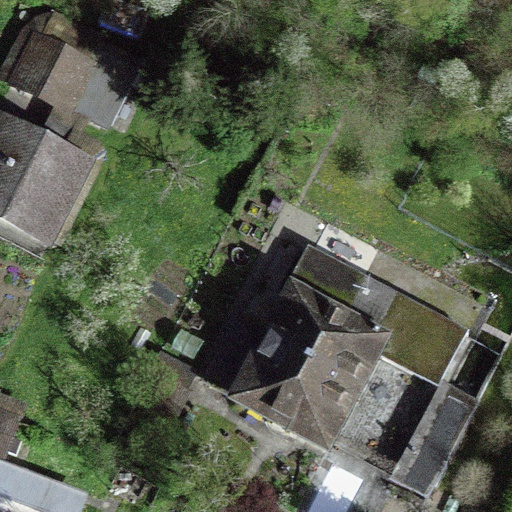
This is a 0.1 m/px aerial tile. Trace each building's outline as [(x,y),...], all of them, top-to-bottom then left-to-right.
[(96,85),(29,56),(4,112),(71,141),(96,85)] [(83,183),(0,146),(0,256),(41,275),(83,183)] [(328,457),(370,378),(434,412),(465,354),(301,266),(278,310),(227,404),(328,457)] [(22,427),(0,419),(0,455),(11,459),(22,427)] [(88,511),(92,504),(0,471),(0,511),(88,511)]
